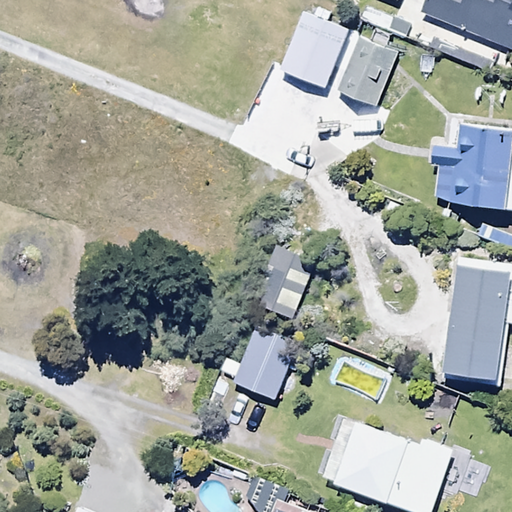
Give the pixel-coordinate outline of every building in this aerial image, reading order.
[(511,0),(433,0),(428,15),(511,49),(511,0)] [(382,109),(403,54),(365,39),(344,94),(382,109)] [(511,211),(511,131),(465,128),(463,152),(444,150),(440,206),(511,211)] [(298,325),(322,264),(278,247),(254,308),(298,325)] [(511,277),(468,272),(454,378),(505,385),(511,334),(511,277)] [(302,345),(261,329),(245,368),(229,362),(223,378),(280,400),(302,345)] [(421,445),(350,420),(328,482),(413,511),(437,511),(458,452),(423,440),(421,445)]
